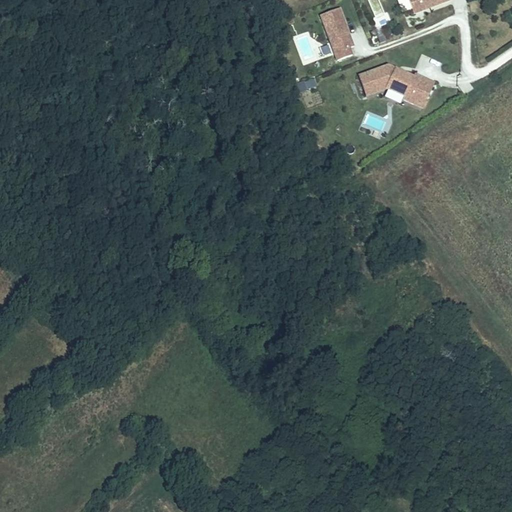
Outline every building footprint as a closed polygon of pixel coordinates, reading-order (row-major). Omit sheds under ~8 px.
[(408,0),(413,11),(425,7),(424,4),(430,2),(431,5),(445,0),(408,0)] [(347,26),(339,5),(321,12),(337,57),(352,52),(349,45),(353,44),(349,31),(346,32),(344,27),(347,26)] [(294,18),(291,11),(281,15),(284,22),(294,18)] [(432,79),(414,70),(413,73),(405,68),(403,72),(394,68),(395,64),(387,60),(359,70),(365,90),(386,83),(404,92),(403,94),(412,99),(417,90),(425,94),(432,79)] [(305,90),(317,87),(314,79),(303,83),(305,90)] [(421,103),(425,94),(417,90),(412,99),(421,103)]
